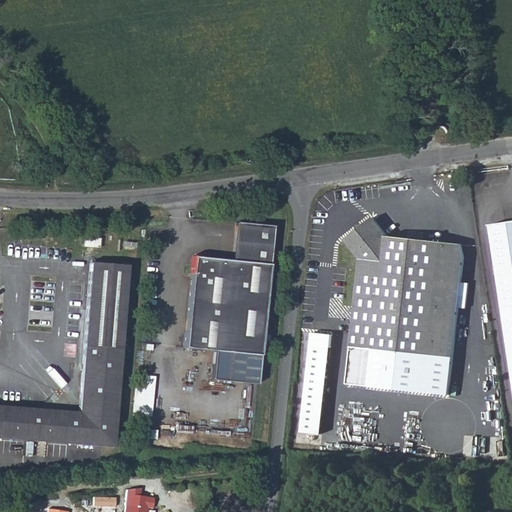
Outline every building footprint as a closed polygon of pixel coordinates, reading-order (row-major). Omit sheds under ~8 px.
[(464,257),(459,244),(386,237),(380,235),(370,220),(341,240),(356,261),(346,380),(450,394),(464,257)] [(511,220),(489,224),(511,359),(511,220)] [(230,259),(266,265),(271,227),(234,222),(230,259)] [(85,236),(84,244),(100,246),(101,238),(85,236)] [(0,428),(115,433),(124,250),(87,249),(80,398),(0,395),(0,428)] [(256,352),(266,265),(230,259),(191,256),(181,346),(212,350),(256,352)] [(296,442),(318,444),(333,336),(310,333),(296,442)] [(256,352),(212,350),(209,379),(253,384),(256,352)] [(138,373),(134,414),(152,415),(155,375),(138,373)] [(123,507),(124,507),(123,511),(143,511),(144,508),(149,508),(149,498),(136,498),(136,489),(123,491),(123,507)]
